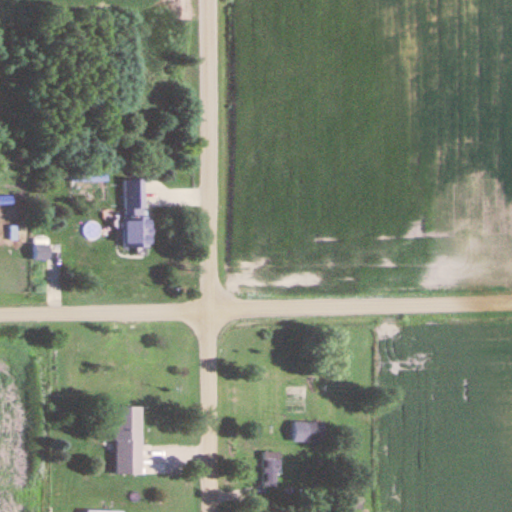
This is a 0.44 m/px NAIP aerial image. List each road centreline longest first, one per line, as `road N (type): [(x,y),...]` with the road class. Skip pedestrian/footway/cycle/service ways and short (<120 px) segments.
road 1 (residential): [(0,320),(511,308)]
road 2 (residential): [(211,511),(209,0)]
